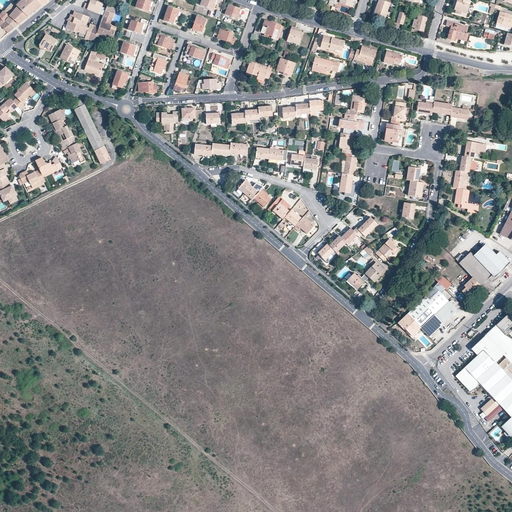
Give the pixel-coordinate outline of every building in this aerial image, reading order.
[(22,0),(17,5),(7,14),(19,24),(42,6),(35,0),(22,0)] [(99,14),(102,6),(103,3),(94,0),(91,0),(90,1),(89,4),(87,9),(99,14)] [(152,8),(154,2),(146,0),(138,0),(136,7),(149,12),(150,7),(152,8)] [(215,0),(202,0),(201,5),(213,10),(215,5),(214,4),(215,0)] [(390,3),(381,0),(379,0),(374,16),(385,20),(390,3)] [(466,17),(470,2),(464,0),(457,0),(457,1),(454,10),(456,10),(455,13),(466,17)] [(117,8),(108,5),(107,8),(104,15),(101,24),(102,25),(101,28),(100,27),(95,26),(89,40),(95,42),(97,36),(97,34),(113,39),(118,27),(111,25),(117,8)] [(240,9),(229,5),(225,14),(238,19),(239,14),(239,13),(240,9)] [(178,17),(180,10),(169,6),(164,20),(174,23),(176,19),(176,17),(178,17)] [(14,28),(19,24),(7,14),(3,11),(0,14),(0,17),(0,18),(5,22),(6,21),(14,28)] [(85,39),(89,40),(95,26),(91,24),(90,26),(89,28),(86,27),(87,25),(90,17),(76,11),(74,15),(73,15),(71,14),(70,18),(67,20),(69,21),(67,26),(66,28),(77,33),(77,32),(86,35),(85,39)] [(496,25),(506,28),(507,26),(511,27),(511,14),(500,11),(496,25)] [(406,14),(400,12),(397,23),(403,24),(406,14)] [(415,19),(413,25),(415,26),(415,28),(414,30),(422,32),(424,22),(426,23),(428,18),(418,15),(417,19),(415,19)] [(193,29),(195,30),(195,28),(203,31),(204,28),(207,20),(197,16),(193,29)] [(8,33),(14,28),(6,21),(5,22),(0,18),(0,26),(8,33)] [(141,34),(143,29),(144,24),(132,20),(129,30),(141,34)] [(261,32),(265,34),(272,36),(271,38),(278,40),(283,26),(265,20),(261,32)] [(448,39),(454,40),(454,38),(457,39),(466,41),(468,34),(466,33),(468,28),(458,25),(458,23),(447,20),(446,26),(451,27),(450,32),(448,39)] [(235,34),(229,32),(220,29),(217,37),(224,39),(227,40),(226,41),(234,44),(236,38),(234,37),(235,34)] [(303,33),(291,29),(287,40),(299,44),(303,33)] [(58,40),(47,34),(40,44),(40,45),(40,46),(41,46),(41,47),(42,47),(43,47),(44,47),(45,47),(52,51),(58,40)] [(171,50),(173,43),(174,41),(165,38),(166,37),(158,34),(155,45),(171,50)] [(331,40),(332,38),(324,35),(320,47),(329,50),(328,51),(334,52),(335,50),(342,51),(345,41),(334,38),(334,40),(331,40)] [(135,51),(137,46),(124,42),(121,52),(134,57),(136,52),(135,51)] [(60,57),(64,59),(65,58),(75,63),(81,51),(67,44),(60,57)] [(205,51),(199,49),(196,48),(196,47),(189,44),(185,56),(189,57),(190,55),(193,57),(202,60),(205,51)] [(369,50),(369,48),(363,46),(361,51),(357,50),(354,59),(358,61),(359,58),(372,63),(376,51),(371,49),(370,51),(369,50)] [(104,59),(105,56),(93,49),(85,70),(100,76),(104,64),(95,61),(96,59),(97,56),(98,57),(104,59)] [(403,55),(387,51),(383,62),(393,65),(393,64),(400,66),(403,55)] [(164,70),(167,61),(166,61),(167,58),(155,53),(153,58),(158,60),(154,72),(161,75),(163,70),(164,70)] [(230,60),(223,57),(221,56),(221,55),(214,53),(210,63),(213,63),(219,66),(227,68),(230,60)] [(324,70),(326,71),(330,72),(331,70),(338,72),(340,63),(315,57),(312,69),(324,72),(324,70)] [(279,73),(283,74),(284,71),(292,74),(295,64),(280,58),(276,70),(279,71),(279,73)] [(269,79),(273,67),(269,65),(269,67),(250,61),(246,74),(251,76),(252,74),(256,76),(257,74),(259,74),(258,76),(257,78),(264,81),(265,78),(269,79)] [(0,87),(0,88),(14,75),(5,67),(0,71),(0,87)] [(182,68),(178,79),(177,82),(176,81),(174,89),(183,92),(190,71),(182,68)] [(118,71),(113,85),(117,86),(123,88),(124,84),(125,81),(127,81),(129,74),(118,71)] [(216,79),(199,80),(196,88),(202,88),(202,89),(209,89),(212,89),(212,90),(217,90),(216,79)] [(18,106),(21,110),(25,106),(23,104),(21,102),(25,99),(29,95),(34,90),(26,82),(17,91),(18,92),(15,95),(17,97),(13,101),(18,106)] [(139,92),(146,92),(149,92),(149,93),(157,93),(157,86),(153,86),(153,82),(139,83),(139,92)] [(346,110),(346,114),(357,115),(357,112),(357,110),(364,111),(364,107),(366,97),(353,95),(351,110),(346,110)] [(13,101),(10,98),(0,107),(0,108),(0,109),(0,117),(3,121),(4,120),(9,115),(5,112),(8,109),(11,113),(18,106),(13,101)] [(428,114),(432,114),(432,112),(434,102),(434,101),(427,99),(426,103),(418,102),(417,112),(428,114)] [(84,105),(80,100),(72,104),(75,110),(84,105)] [(310,101),(310,103),(310,114),(311,118),(316,117),(316,111),(323,110),(323,100),(310,101)] [(392,117),(391,121),(400,122),(401,118),(404,119),(406,103),(396,102),(395,111),(393,117),(392,117)] [(452,107),(452,104),(434,102),(432,112),(442,114),(450,115),(452,107)] [(310,103),(296,104),(296,107),(296,115),(310,114),(310,103)] [(84,105),(75,110),(101,164),(110,159),(84,105)] [(259,107),(259,109),(259,117),(273,116),(272,106),(259,107)] [(198,122),(202,110),(195,110),(195,108),(188,108),(188,107),(185,107),(185,108),(182,108),(182,119),(190,119),(196,118),(196,122),(198,122)] [(296,115),(296,107),(282,108),(283,118),(297,117),(296,115)] [(450,115),(450,117),(454,117),(467,120),(469,110),(462,109),(452,107),(450,115)] [(259,109),(245,110),(245,113),(246,121),(250,121),(259,120),(259,117),(259,109)] [(51,124),(55,132),(64,127),(62,122),(66,120),(61,110),(52,114),(55,122),(53,123),(51,124)] [(178,123),(178,111),(173,111),(173,114),(170,114),(167,114),(167,112),(157,113),(157,123),(162,123),(166,123),(167,131),(167,132),(173,132),(173,123),(178,123)] [(220,113),(206,114),(207,124),(220,123),(220,113)] [(246,121),(245,113),(232,114),(232,124),(246,123),(246,121)] [(357,115),(346,114),(345,117),(343,117),(342,120),(345,120),(344,128),(343,133),(353,135),(354,128),(364,129),(365,121),(359,120),(358,122),(351,121),(349,121),(349,118),(351,119),(356,119),(357,115)] [(400,122),(391,121),(390,124),(386,124),(386,128),(384,141),(392,142),(392,140),(395,141),(397,141),(400,122)] [(63,150),(77,143),(70,130),(69,131),(67,126),(64,127),(55,132),(58,136),(63,134),(65,139),(60,142),(59,143),(62,150),(63,150)] [(343,133),(341,133),(340,141),(339,147),(339,148),(342,149),(342,153),(352,154),(353,151),(351,150),(352,146),(352,144),(350,144),(351,139),(353,139),(354,135),(353,135),(343,133)] [(471,158),(474,158),(475,153),(476,143),(467,141),(466,148),(464,157),(471,158)] [(85,160),(77,143),(63,150),(65,154),(67,153),(69,156),(70,158),(72,163),(79,159),(81,162),(85,160)] [(220,155),(230,156),(230,153),(231,145),(213,143),(213,145),(212,154),(216,154),(216,152),(221,152),(220,155)] [(231,145),(230,153),(247,155),(248,145),(231,143),(231,145)] [(476,143),(475,153),(484,155),(486,144),(476,143)] [(0,165),(4,163),(9,161),(5,152),(4,153),(2,154),(0,151),(2,149),(3,149),(1,144),(0,144),(0,165)] [(195,155),(212,156),(212,154),(213,145),(196,144),(195,155)] [(256,158),(269,159),(270,149),(257,147),(256,158)] [(283,150),(270,149),(269,159),(281,161),(282,161),(286,161),(288,150),(283,150)] [(342,153),(341,152),(340,156),(346,157),(345,165),(344,174),(353,175),(354,168),(355,166),(356,158),(352,157),(352,154),(342,153)] [(291,165),(304,166),(304,158),(305,156),(299,155),(292,154),(291,165)] [(464,157),(462,156),(461,159),(459,171),(465,172),(469,172),(471,158),(464,157)] [(42,157),(35,161),(40,169),(42,174),(53,169),(51,165),(50,162),(49,162),(46,161),(46,163),(44,162),(43,160),(42,157)] [(58,168),(62,166),(57,158),(54,159),(53,160),(55,163),(58,168)] [(304,166),(303,169),(316,170),(318,160),(312,159),(304,158),(304,166)] [(0,186),(9,182),(8,179),(10,178),(8,175),(7,175),(6,172),(5,169),(6,168),(4,163),(0,165),(0,186)] [(409,167),(407,180),(411,181),(418,182),(419,177),(419,176),(417,175),(419,168),(409,167)] [(19,176),(23,184),(29,181),(31,185),(35,182),(39,181),(40,183),(45,180),(44,178),(42,174),(40,169),(35,172),(32,174),(31,172),(28,174),(26,170),(20,173),(19,176)] [(53,169),(42,174),(44,178),(55,172),(54,170),(53,169)] [(459,171),(455,170),(454,182),(453,187),(457,188),(467,190),(469,180),(468,180),(465,179),(465,180),(464,180),(465,172),(459,171)] [(353,180),(353,175),(344,174),(342,173),(341,177),(339,192),(345,192),(351,193),(352,184),(353,180)] [(262,188),(263,187),(256,184),(254,186),(253,187),(245,180),(239,188),(252,200),(253,198),(262,188)] [(418,182),(411,181),(408,196),(421,198),(423,183),(418,182)] [(11,187),(9,182),(0,186),(0,192),(5,202),(9,200),(17,196),(15,191),(14,192),(13,190),(14,189),(12,186),(11,187)] [(356,185),(352,184),(351,193),(345,192),(344,195),(354,197),(356,185)] [(270,194),(262,188),(253,198),(264,207),(270,199),(268,197),(270,194)] [(468,203),(470,190),(467,190),(457,188),(455,201),(454,204),(458,204),(458,207),(468,209),(467,212),(477,213),(478,205),(468,203)] [(290,206),(279,196),(269,208),(283,219),(285,218),(290,211),(287,209),(290,206)] [(416,205),(404,203),(402,217),(413,219),(415,207),(416,205)] [(292,210),(290,211),(285,218),(295,226),(302,218),(292,210)] [(511,210),(500,234),(511,239),(511,210)] [(304,217),(302,218),(295,226),(294,228),(298,232),(301,228),(307,234),(314,225),(304,217)] [(357,227),(353,230),(358,235),(360,237),(363,234),(366,236),(378,224),(370,217),(358,229),(357,227)] [(490,231),(479,224),(477,227),(488,233),(490,231)] [(353,230),(351,228),(341,237),(347,243),(348,245),(358,235),(353,230)] [(341,237),(339,235),(329,245),(335,251),(338,253),(339,252),(338,252),(347,243),(341,237)] [(390,238),(376,253),(383,261),(389,255),(392,252),(394,254),(399,250),(394,245),(393,244),(394,242),(390,238)] [(329,245),(327,243),(318,253),(325,260),(335,251),(329,245)] [(473,277),(481,286),(492,275),(491,274),(494,271),(498,274),(510,263),(500,252),(496,255),(486,244),(474,255),(470,252),(465,258),(459,263),(473,277)] [(371,254),(374,251),(368,246),(365,248),(371,254)] [(456,259),(459,263),(465,258),(461,254),(456,259)] [(446,260),(451,266),(456,261),(451,256),(446,260)] [(372,268),(366,275),(371,280),(374,284),(381,277),(386,272),(383,268),(382,269),(373,261),(370,265),(372,268)] [(367,284),(371,280),(366,275),(362,278),(359,275),(358,277),(355,274),(348,281),(357,290),(363,285),(365,283),(364,283),(365,282),(367,284)] [(446,289),(447,290),(451,285),(439,274),(434,278),(439,282),(446,289)] [(468,298),(481,286),(473,277),(464,286),(460,289),(462,291),(468,298)] [(439,282),(434,286),(441,293),(446,289),(439,282)] [(421,328),(430,337),(457,310),(441,293),(434,286),(425,295),(426,296),(408,314),(421,327),(421,328)] [(421,327),(408,314),(398,323),(404,329),(405,328),(412,336),(421,328),(421,327)] [(509,369),(511,372),(511,340),(507,335),(509,333),(511,330),(511,318),(508,314),(486,335),(493,342),(488,347),(494,353),(499,349),(504,354),(506,357),(511,362),(509,364),(511,366),(509,369)] [(493,342),(486,335),(481,339),(488,347),(493,342)] [(467,353),(473,359),(481,352),(477,348),(480,345),(484,350),(488,347),(481,339),(467,353)] [(480,383),(499,403),(511,391),(511,372),(509,369),(508,369),(505,372),(502,369),(498,365),(495,362),(490,357),(494,353),(488,347),(484,350),(480,345),(477,348),(481,352),(473,359),(456,375),(471,391),(480,383)] [(490,357),(495,362),(504,354),(499,349),(494,353),(490,357)] [(506,357),(498,365),(502,369),(505,372),(508,369),(509,369),(511,366),(509,364),(511,362),(506,357)] [(511,391),(499,403),(503,407),(511,416),(511,391)] [(480,408),(486,415),(497,405),(491,398),(480,408)] [(503,407),(499,403),(497,405),(486,415),(484,417),(488,420),(503,407)] [(511,418),(503,425),(511,434),(511,418)]
